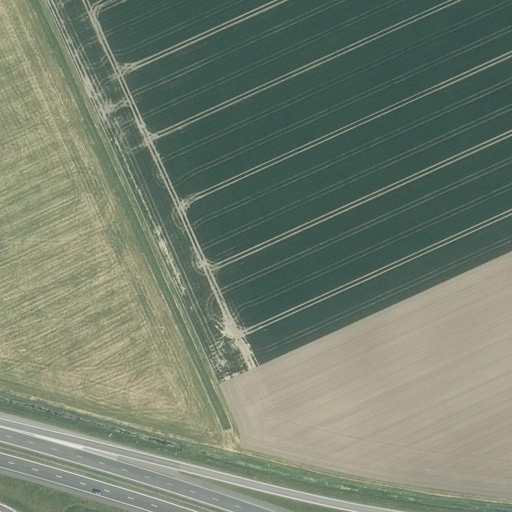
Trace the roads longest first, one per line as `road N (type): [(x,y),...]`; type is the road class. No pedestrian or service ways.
road 1 (motorway): [(377,511),(0,423)]
road 2 (motorway): [(255,511),(0,434)]
road 3 (motorway): [(0,461),(170,511)]
